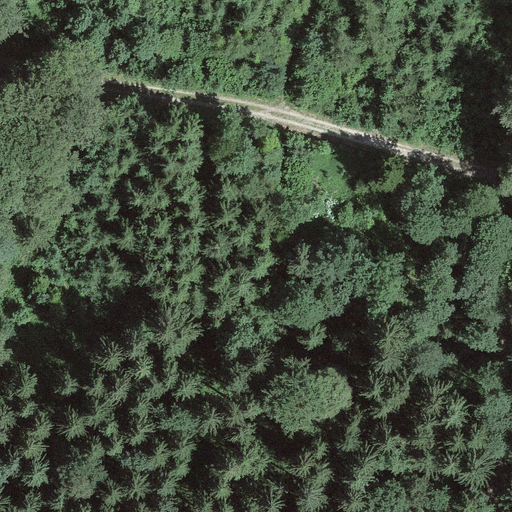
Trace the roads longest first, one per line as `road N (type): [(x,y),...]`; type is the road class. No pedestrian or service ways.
road 1 (track): [(0,74),(280,114),(505,183)]
road 2 (track): [(319,0),(280,114)]
